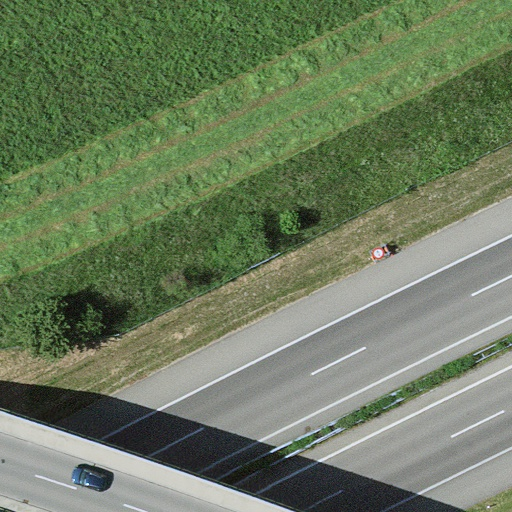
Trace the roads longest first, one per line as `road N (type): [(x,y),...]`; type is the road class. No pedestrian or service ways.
road 1 (motorway): [(511,276),(38,511)]
road 2 (motorway): [(299,511),(511,407)]
road 3 (tertiary): [(0,464),(142,511)]
